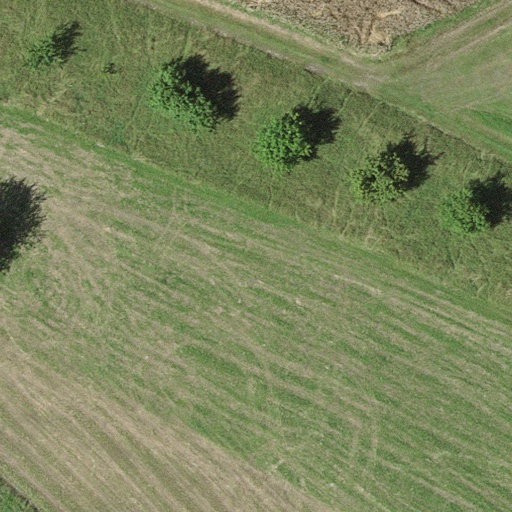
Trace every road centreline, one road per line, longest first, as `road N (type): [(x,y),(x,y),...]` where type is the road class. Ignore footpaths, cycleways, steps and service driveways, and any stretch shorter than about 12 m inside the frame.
road 1 (track): [(132,0),(381,84),(511,9)]
road 2 (track): [(381,84),(511,151)]
